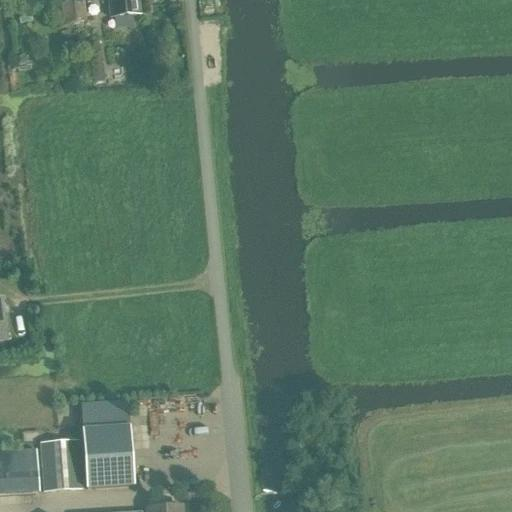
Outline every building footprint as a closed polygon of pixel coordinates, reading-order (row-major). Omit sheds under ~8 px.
[(60,0),(63,24),(85,22),(83,0),(60,0)] [(107,0),(110,19),(140,16),(137,0),(107,0)] [(128,403),(82,406),(88,490),(134,487),(128,403)] [(44,493),(81,491),(77,442),(40,444),(44,493)] [(0,495),(40,494),(38,467),(0,469),(0,495)]
